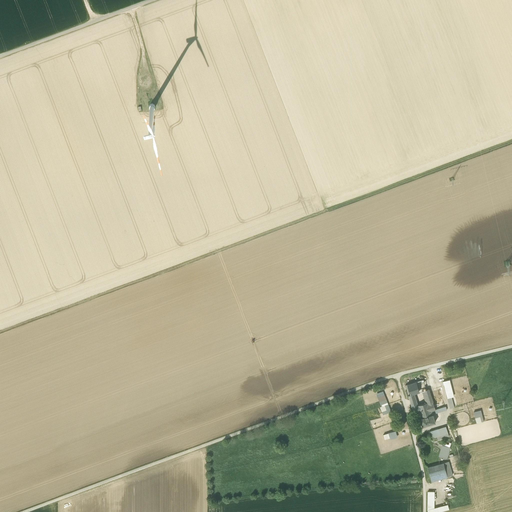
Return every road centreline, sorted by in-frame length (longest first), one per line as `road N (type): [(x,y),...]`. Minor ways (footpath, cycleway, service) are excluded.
road 1 (unclassified): [(511,142),(0,331)]
road 2 (unclassified): [(511,347),(395,375),(25,511)]
road 3 (unclassified): [(0,56),(152,0)]
